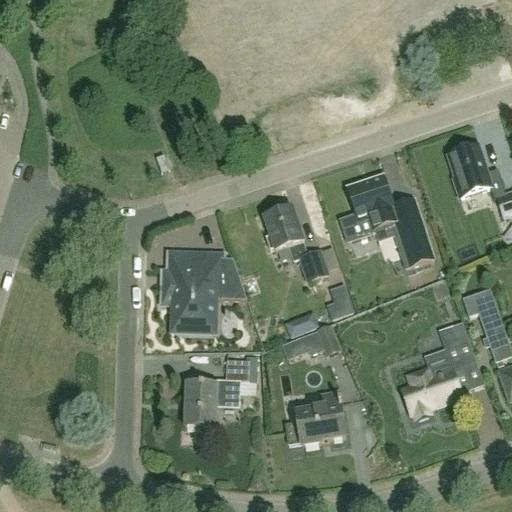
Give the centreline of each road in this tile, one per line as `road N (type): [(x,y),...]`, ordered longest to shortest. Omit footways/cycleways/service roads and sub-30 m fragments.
road 1 (residential): [(511,97),(129,222)]
road 2 (residential): [(121,490),(129,222)]
road 3 (residential): [(0,281),(29,187),(129,222)]
road 4 (residential): [(356,511),(511,460)]
road 5 (residential): [(0,462),(121,490)]
